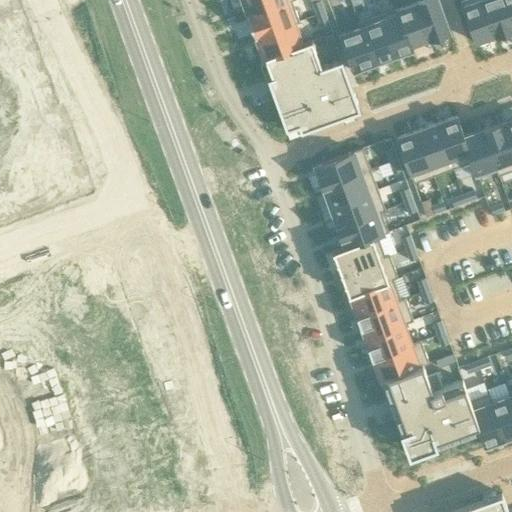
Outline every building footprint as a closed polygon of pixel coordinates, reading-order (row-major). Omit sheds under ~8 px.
[(10,0),(0,0),(0,19),(16,14),(10,0)] [(242,0),(247,14),(246,14),(247,15),(288,0),(242,0)] [(288,0),(247,15),(255,36),(299,20),(291,0),(288,0)] [(320,0),(319,0),(312,3),(316,14),(324,11),(320,0)] [(438,0),(419,0),(416,1),(430,39),(450,31),(438,0)] [(463,0),(461,1),(476,42),(481,40),(484,39),(494,36),(495,35),(495,36),(496,35),(483,0),(463,0)] [(483,0),(496,35),(498,34),(503,33),(511,29),(511,20),(504,0),(483,0)] [(398,7),(397,8),(412,49),(413,49),(412,45),(429,39),(430,39),(416,1),(415,1),(415,2),(398,8),(398,7)] [(397,8),(378,15),(393,56),(412,49),(397,8)] [(324,11),(316,14),(321,25),(328,23),(324,11)] [(16,14),(0,19),(0,38),(22,30),(16,14)] [(378,15),(359,22),(374,63),(393,56),(378,15)] [(299,20),(255,36),(255,38),(256,37),(263,58),(312,40),(312,39),(302,42),(295,23),(300,21),(299,20)] [(341,33),(340,33),(348,56),(354,71),(355,70),(374,63),(359,22),(358,22),(359,27),(341,33)] [(22,30),(0,38),(0,57),(28,47),(22,30)] [(331,33),(324,36),(328,47),(335,44),(331,33)] [(312,40),(263,58),(263,59),(266,58),(266,59),(267,62),(270,70),(271,73),(272,73),(273,75),(268,77),(269,80),(276,78),(280,88),(273,91),(274,94),(275,95),(282,116),(287,127),(289,133),(301,129),(317,123),(359,108),(341,59),(322,66),(312,40)] [(28,47),(0,57),(0,76),(34,64),(28,47)] [(34,64),(0,76),(0,96),(40,81),(34,64)] [(40,81),(0,96),(0,101),(4,114),(46,98),(40,81)] [(46,98),(4,114),(12,133),(53,118),(46,98)] [(456,115),(436,122),(453,168),(471,161),(477,177),(478,177),(464,136),(460,124),(456,115)] [(511,117),(501,122),(511,151),(511,117)] [(53,118),(12,133),(8,134),(15,153),(59,136),(53,118)] [(436,122),(417,129),(434,175),(453,168),(436,122)] [(501,122),(482,129),(499,175),(511,169),(511,151),(501,122)] [(417,129),(397,137),(413,182),(434,175),(417,129)] [(482,129),(464,136),(478,177),(496,171),(498,175),(499,175),(482,129)] [(59,136),(15,153),(21,173),(66,155),(59,136)] [(363,147),(315,164),(318,174),(322,186),(370,168),(363,147)] [(393,147),(385,150),(389,161),(397,158),(393,147)] [(66,155),(21,173),(29,191),(74,175),(68,154),(66,155)] [(397,158),(389,161),(393,173),(401,170),(397,158)] [(370,168),(322,186),(322,187),(323,187),(330,206),(378,188),(370,168)] [(74,175),(29,191),(36,212),(75,198),(82,195),(80,190),(74,175)] [(378,188),(330,206),(337,225),(336,225),(337,226),(385,209),(378,188)] [(408,188),(400,190),(404,202),(412,199),(408,188)] [(473,190),(462,194),(465,201),(476,197),(473,190)] [(462,194),(451,198),(454,206),(465,201),(462,194)] [(7,199),(0,201),(0,205),(3,214),(11,211),(7,199)] [(412,199),(404,202),(408,213),(416,210),(412,199)] [(443,201),(432,205),(435,213),(446,209),(443,201)] [(501,202),(490,206),(493,214),(504,210),(501,202)] [(344,245),(333,250),(333,251),(388,231),(381,211),(385,210),(385,209),(337,226),(341,238),(344,245)] [(388,231),(333,251),(333,252),(334,252),(337,260),(336,261),(337,263),(338,262),(341,271),(340,271),(341,272),(389,254),(396,252),(388,232),(388,231)] [(409,234),(402,237),(406,248),(413,246),(409,234)] [(413,246),(406,248),(410,260),(418,257),(413,246)] [(389,254),(341,272),(341,273),(342,273),(349,292),(348,293),(349,294),(397,276),(389,254)] [(18,284),(0,290),(0,314),(7,334),(10,341),(18,338),(17,336),(64,319),(93,397),(91,398),(93,405),(105,401),(142,388),(145,386),(120,318),(114,302),(121,300),(106,259),(93,264),(80,269),(77,262),(18,284)] [(397,276),(349,294),(349,295),(349,294),(357,315),(405,297),(405,296),(400,298),(393,278),(398,277),(397,276)] [(425,277),(417,280),(421,291),(429,289),(425,277)] [(429,289),(421,291),(425,303),(433,300),(429,289)] [(357,317),(354,319),(357,326),(360,326),(361,327),(365,336),(413,319),(405,297),(357,315),(356,315),(357,317)] [(413,319),(365,336),(368,345),(367,345),(368,347),(366,349),(368,356),(371,356),(372,358),(421,340),(420,339),(411,342),(404,323),(413,320),(413,319)] [(440,320),(433,323),(437,334),(445,331),(440,320)] [(445,331),(437,334),(441,345),(449,342),(447,338),(445,331)] [(421,340),(372,358),(380,379),(428,362),(421,340)] [(511,347),(503,351),(506,358),(511,356),(511,347)] [(452,353),(441,357),(444,365),(455,360),(452,353)] [(488,356),(476,360),(479,368),(490,364),(490,362),(488,356)] [(476,360),(465,365),(468,372),(479,368),(476,360)] [(428,362),(380,379),(381,380),(383,379),(390,398),(389,398),(390,400),(397,398),(401,408),(394,411),(394,413),(395,413),(401,430),(407,447),(409,452),(409,454),(411,453),(422,449),(437,444),(436,444),(466,433),(468,433),(466,428),(477,425),(484,446),(485,445),(469,399),(470,399),(462,378),(442,386),(437,370),(427,374),(423,364),(429,362),(428,362)] [(142,388),(105,401),(111,418),(148,405),(142,388)] [(489,392),(488,392),(504,438),(511,435),(511,399),(509,390),(508,390),(509,395),(492,401),(489,392)] [(470,399),(469,399),(485,445),(504,438),(488,392),(470,399)] [(148,405),(111,418),(118,435),(154,422),(148,405)] [(80,411),(73,414),(77,425),(85,422),(80,411)] [(154,422),(118,435),(125,454),(161,441),(154,422)] [(88,433),(81,435),(85,447),(93,444),(88,433)] [(161,441),(125,454),(132,473),(168,460),(161,441)] [(93,444),(85,447),(89,458),(97,455),(93,444)] [(168,460),(132,473),(138,492),(139,492),(175,479),(168,460)] [(102,471),(95,474),(99,485),(107,482),(102,471)] [(175,479),(139,492),(143,505),(145,509),(182,496),(180,492),(175,479)] [(107,482),(99,485),(103,497),(111,494),(107,482)] [(508,511),(501,493),(449,511),(508,511)] [(187,511),(182,496),(145,509),(145,511),(187,511)]
